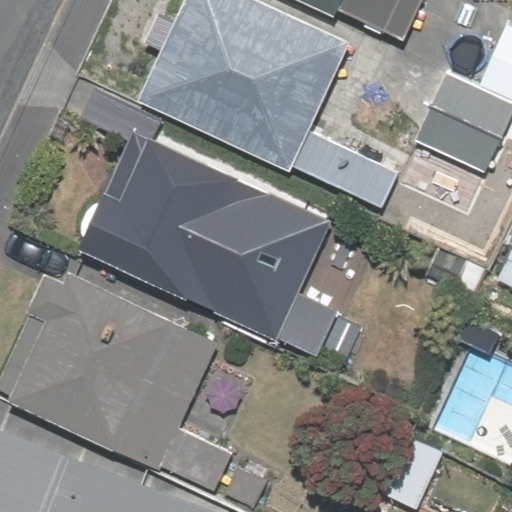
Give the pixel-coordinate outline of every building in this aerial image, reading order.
[(166,51),(142,101),(294,173),(297,167),(385,208),(402,174),(313,131),(355,44),(261,0),(189,0),(180,20),(164,13),(150,44),(166,51)] [(298,0),(338,18),(342,10),(407,40),(425,0),(298,0)] [(511,25),(510,24),(483,87),(511,100),(511,25)] [(488,174),(511,121),(511,100),(483,87),(449,71),(416,141),(488,174)] [(83,119),(131,142),(136,131),(157,141),(167,119),(98,87),(83,119)] [(157,141),(136,131),(131,142),(105,199),(101,201),(96,203),(92,206),(89,212),(86,217),(85,222),(85,227),(85,231),(86,235),(88,240),(83,251),(280,343),(282,338),(319,356),(340,312),(302,293),(337,222),(157,141)] [(511,253),(499,280),(511,285),(511,253)] [(0,389),(14,396),(11,402),(160,472),(163,466),(218,492),(237,456),(182,429),(223,341),(73,272),(68,283),(49,275),(30,313),(34,314),(0,385),(0,389)] [(0,511),(222,511),(0,426),(0,511)] [(420,509),(446,454),(409,437),(383,491),(420,509)]
